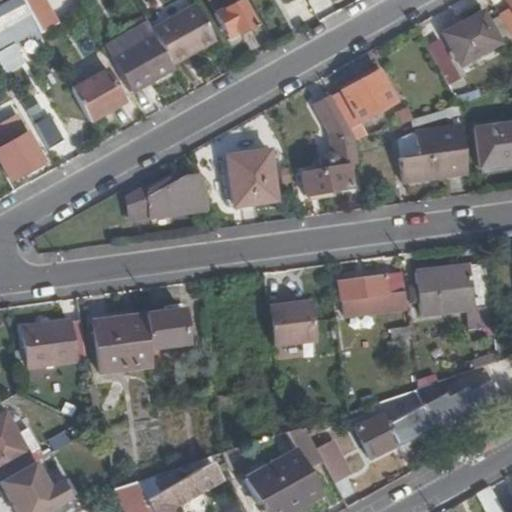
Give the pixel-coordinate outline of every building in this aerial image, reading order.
[(0,52),(37,31),(31,20),(19,0),(14,0),(0,8),(0,52)] [(19,0),(31,20),(47,11),(40,0),(19,0)] [(241,0),(214,16),(229,43),(256,27),(241,0)] [(214,40),(195,6),(150,30),(154,37),(155,39),(171,68),(186,60),(184,57),(214,40)] [(482,12),(441,35),(459,67),(499,44),(482,12)] [(128,35),(103,49),(129,95),(171,72),(169,69),(171,68),(155,39),(154,37),(134,47),(128,35)] [(87,62),(66,72),(71,82),(92,72),(87,62)] [(107,71),(70,91),(88,124),(125,104),(107,71)] [(375,74),(330,99),(353,142),(366,137),(357,122),(391,102),(375,74)] [(347,169),(357,167),(353,142),(330,99),(330,98),(313,108),(326,134),(330,156),(327,157),(324,159),(322,161),(321,164),(321,168),(322,171),(325,172),(301,176),(305,198),(350,189),(347,169)] [(394,115),(398,126),(412,122),(406,109),(394,115)] [(49,119),(32,127),(46,152),(62,143),(49,119)] [(511,125),(473,131),(479,169),(511,164),(511,125)] [(467,176),(460,128),(414,134),(416,157),(398,159),(401,185),(467,176)] [(416,157),(414,134),(395,136),(398,159),(416,157)] [(26,137),(0,151),(0,163),(10,181),(41,164),(26,137)] [(268,153),(228,158),(234,208),(274,202),(268,153)] [(126,221),(207,211),(205,192),(196,176),(183,178),(149,199),(146,186),(123,198),(126,221)] [(419,316),(489,308),(483,265),(414,273),(419,316)] [(389,296),(404,293),(401,273),(339,282),(344,318),(391,312),(389,296)] [(281,307),(266,309),(271,348),(313,342),(309,308),(294,310),(281,312),(281,307)] [(183,311),(144,317),(149,352),(187,347),(183,311)] [(98,374),(151,366),(149,352),(144,317),(93,324),(98,374)] [(72,357),(83,355),(79,322),(22,329),(26,368),(73,363),(72,357)] [(393,343),(411,340),(409,327),(391,329),(393,343)] [(222,393),(276,386),(273,361),(219,369),(222,393)] [(429,427),(434,437),(496,402),(485,383),(463,396),(461,392),(441,403),(439,399),(419,410),(429,427)] [(420,419),(406,394),(371,406),(377,417),(351,431),(369,463),(396,448),(389,435),(420,419)] [(0,477),(3,482),(35,464),(43,459),(38,450),(28,456),(5,414),(0,416),(0,477)] [(434,437),(429,427),(424,430),(440,458),(445,455),(434,437)] [(306,469),(320,461),(302,428),(285,434),(295,452),(244,481),(261,511),(292,511),(321,496),(306,469)] [(332,454),(320,461),(341,499),(353,493),(332,454)] [(62,511),(35,464),(3,482),(0,483),(0,488),(13,511),(62,511)] [(158,493),(143,501),(149,511),(168,511),(218,484),(208,465),(174,484),(169,475),(153,484),(158,493)] [(122,511),(149,511),(143,501),(134,484),(114,491),(112,492),(122,511)] [(484,511),(501,511),(487,488),(475,495),(484,511)]
